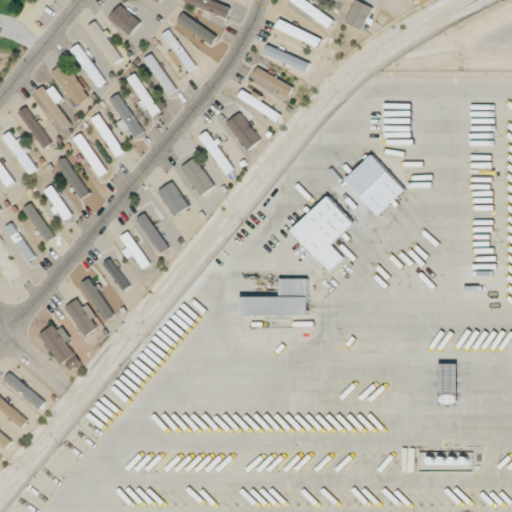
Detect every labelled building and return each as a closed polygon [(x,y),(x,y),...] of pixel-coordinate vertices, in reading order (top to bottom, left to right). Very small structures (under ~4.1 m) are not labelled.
[(228,17),(232,7),(213,0),(183,0),(183,1),(228,17)] [(292,0),(292,1),(324,23),(329,16),(306,0),(292,0)] [(373,7),(356,0),(355,0),(346,22),(364,29),(373,7)] [(130,35),(142,22),(122,4),(110,17),(130,35)] [(277,28),(310,42),(313,34),(280,19),(277,28)] [(114,64),(123,59),(98,20),(90,26),(114,64)] [(162,35),(173,49),(168,52),(179,67),(183,63),(190,71),(197,66),(170,29),(162,35)] [(99,87),(107,81),(80,43),(72,49),(99,87)] [(311,63),(269,45),(265,53),(307,71),(311,63)] [(144,59),(170,95),(178,90),(153,53),(144,59)] [(89,98),(70,62),(55,70),(74,106),(89,98)] [(295,85),(257,68),(254,76),(291,94),(295,85)] [(127,79),(147,109),(148,108),(154,116),(161,111),(136,73),(127,79)] [(40,91),(62,129),(71,123),(58,102),(64,99),(54,83),(40,91)] [(253,94),(243,89),(238,98),(279,120),(282,114),(262,103),(265,97),(254,91),(253,94)] [(145,131),(119,93),(110,99),(123,118),(117,123),(125,134),(131,130),(136,137),(145,131)] [(21,111),(44,149),(52,144),(29,106),(21,111)] [(262,139),(241,112),(228,122),(249,150),(262,139)] [(92,119),(117,157),(125,152),(100,113),(92,119)] [(235,169),(218,143),(217,143),(208,130),(201,136),(227,174),(235,169)] [(38,169),(28,152),(31,150),(23,136),(17,140),(12,131),(5,135),(29,175),(38,169)] [(74,138),(100,176),(108,171),(81,133),(74,138)] [(347,179),(380,215),(407,190),(374,154),(347,179)] [(57,162),(83,200),(92,194),(66,156),(57,162)] [(15,183),(0,157),(0,177),(6,188),(15,183)] [(216,185),(196,157),(182,167),(202,195),(216,185)] [(191,206),(174,181),(159,191),(176,216),(191,206)] [(65,221),(74,215),(53,185),(45,190),(65,221)] [(356,223),(330,196),(293,230),(331,270),(345,257),(333,244),(356,223)] [(55,237),(34,202),(26,207),(46,242),(55,237)] [(170,246),(146,213),(138,219),(162,252),(170,246)] [(150,264),(131,231),(120,237),(130,254),(134,252),(143,268),(150,264)] [(0,265),(5,273),(7,272),(13,282),(21,276),(0,244),(0,265)] [(130,286),(112,258),(106,262),(123,290),(130,286)] [(101,310),(115,300),(98,275),(83,285),(101,310)] [(309,315),(309,278),(281,278),(281,296),(242,296),(243,315),(309,315)] [(84,307),(79,299),(67,306),(86,336),(98,327),(92,318),(97,315),(89,304),(84,307)] [(41,334),(70,371),(82,362),(67,341),(70,339),(57,322),(41,334)] [(48,399),(9,374),(4,382),(43,407),(48,399)] [(30,420),(0,395),(0,407),(24,427),(30,420)] [(13,441),(0,430),(0,442),(7,449),(13,441)]
